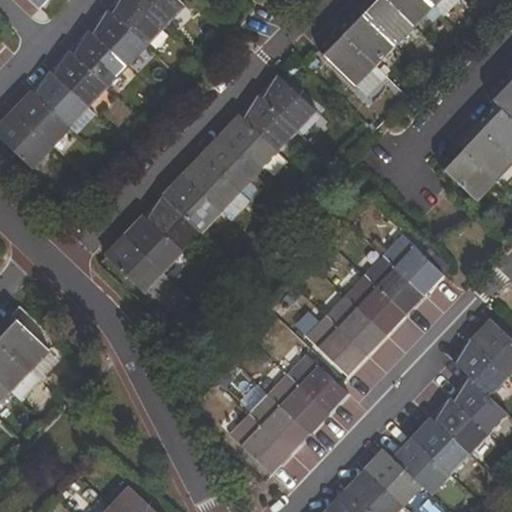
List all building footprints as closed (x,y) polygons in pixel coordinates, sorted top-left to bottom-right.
[(46,6),(39,0),(31,0),(42,10),(46,6)] [(123,0),(114,15),(149,48),(168,27),(139,0),(123,0)] [(189,6),(181,0),(139,0),(168,27),(189,6)] [(389,0),(386,0),(373,21),(400,47),(419,28),(391,2),(389,0)] [(437,9),(439,7),(431,0),(392,0),(391,2),(419,28),(437,9)] [(437,9),(419,28),(425,34),(444,15),(437,9)] [(111,11),(96,34),(131,66),(149,48),(114,15),(111,11)] [(373,21),(369,18),(353,41),(380,68),(400,47),(373,21)] [(92,30),(77,54),(111,87),(131,66),(96,34),(92,30)] [(361,88),(380,68),(353,41),(349,38),(334,62),(361,88)] [(73,50),(57,76),(91,108),(111,87),(77,54),(73,50)] [(53,72),(38,95),(73,127),(91,108),(57,76),(53,72)] [(280,74),(265,100),(300,131),(318,111),(280,74)] [(511,116),(511,87),(500,106),(506,111),(511,116)] [(34,92),(19,115),(54,148),(73,127),(38,95),(34,92)] [(261,95),(246,120),(281,152),(300,131),(265,100),(261,95)] [(511,116),(506,111),(491,135),(511,154),(511,116)] [(0,135),(34,168),(54,148),(19,115),(15,112),(0,135)] [(242,115),(228,140),(262,171),(281,152),(246,120),(242,115)] [(486,131),(471,155),(498,181),(511,166),(511,154),(491,135),(486,131)] [(223,135),(209,160),(242,192),(262,171),(228,140),(223,135)] [(478,201),(498,181),(471,155),(468,151),(452,176),(478,201)] [(204,156),(189,180),(223,212),(242,192),(209,160),(204,156)] [(185,176),(171,199),(205,232),(223,212),(189,180),(185,176)] [(167,195),(151,220),(186,252),(205,232),(171,199),(167,195)] [(147,216),(132,240),(166,273),(186,252),(151,220),(147,216)] [(438,287),(434,284),(444,274),(405,236),(386,256),(425,294),(428,297),(438,287)] [(147,293),(166,273),(132,240),(127,237),(113,261),(147,293)] [(409,316),(419,306),(416,303),(425,294),(386,256),(367,276),(406,313),(409,316)] [(444,274),(434,284),(438,287),(447,277),(444,274)] [(390,336),(400,325),(397,321),(406,313),(367,276),(348,295),(387,332),(390,336)] [(425,294),(416,303),(419,306),(428,297),(425,294)] [(370,357),(381,345),(377,342),(387,332),(348,295),(328,316),(366,353),(370,357)] [(406,313),(397,321),(400,325),(409,316),(406,313)] [(360,367),(356,364),(366,353),(328,316),(307,338),(349,378),(360,367)] [(511,339),(492,320),(478,345),(511,377),(511,339)] [(50,353),(19,323),(4,347),(32,372),(50,353)] [(387,332),(377,342),(381,345),(390,336),(387,332)] [(493,399),(511,378),(511,377),(478,345),(474,341),(459,366),(471,377),(472,378),(493,399)] [(0,343),(0,380),(12,392),(32,372),(4,347),(0,343)] [(366,353),(356,364),(360,367),(370,357),(366,353)] [(331,416),(341,406),(338,402),(348,391),(342,386),(309,355),(289,376),(328,413),(331,416)] [(313,435),(322,426),(318,423),(328,413),(289,376),(271,395),(310,431),(313,435)] [(472,378),(457,403),(490,436),(510,415),(493,399),(472,378)] [(0,405),(12,392),(0,380),(0,405)] [(348,391),(338,402),(341,406),(352,394),(348,391)] [(294,455),(304,445),(301,441),(310,431),(271,395),(251,415),(290,452),(294,455)] [(452,399),(438,423),(472,456),(490,436),(457,403),(452,399)] [(328,413),(318,423),(322,426),(331,416),(328,413)] [(274,476),(285,465),(281,461),(290,452),(251,415),(232,435),(274,476)] [(434,419),(418,442),(453,476),(472,456),(438,423),(434,419)] [(310,431),(301,441),(304,445),(313,435),(310,431)] [(434,496),(453,476),(418,442),(415,439),(400,463),(424,487),(434,496)] [(395,459),(385,449),(372,472),(407,505),(424,487),(400,463),(395,459)] [(290,452),(281,461),(285,465),(294,455),(290,452)] [(353,495),(371,511),(399,511),(407,505),(372,472),(368,469),(353,495)] [(116,511),(157,511),(131,488),(112,507),(116,511)] [(371,511),(353,495),(348,490),(334,511),(371,511)]
